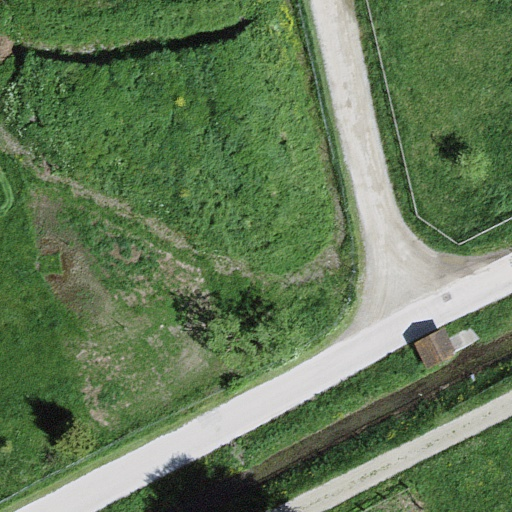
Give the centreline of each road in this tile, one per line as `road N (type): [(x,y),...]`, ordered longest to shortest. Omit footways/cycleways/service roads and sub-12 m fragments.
road 1 (unclassified): [(68,511),(511,281)]
road 2 (track): [(420,329),(326,208),(284,0)]
road 3 (track): [(331,511),(511,418)]
